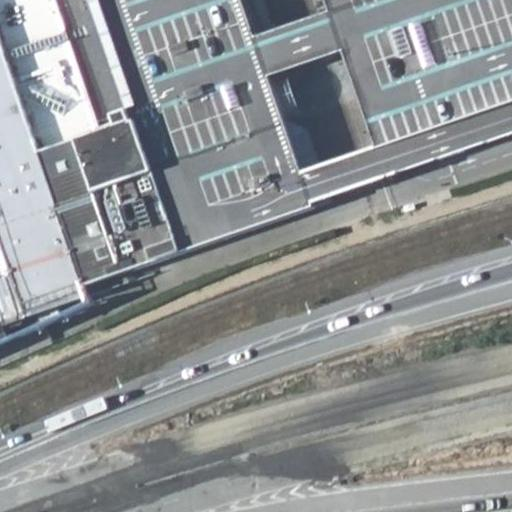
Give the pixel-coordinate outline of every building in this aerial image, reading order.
[(0,0),(0,319),(88,286),(12,50),(65,33),(62,0),(106,0),(185,253),(317,207),(306,175),(279,100),(273,78),(259,38),(246,0),(0,0)] [(62,0),(65,33),(12,50),(88,286),(127,272),(148,265),(185,253),(106,0),(62,0)] [(511,0),(328,0),(333,12),(259,38),(273,78),(347,52),(380,149),(306,175),(317,207),(390,182),(511,139),(511,0)] [(148,265),(127,272),(132,287),(154,280),(148,265)] [(127,272),(88,286),(93,301),(132,287),(127,272)]
